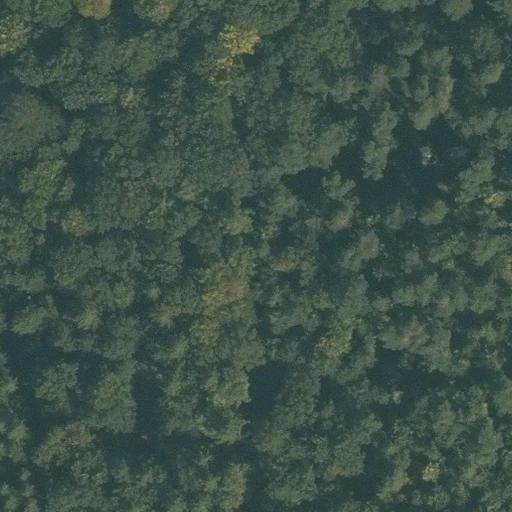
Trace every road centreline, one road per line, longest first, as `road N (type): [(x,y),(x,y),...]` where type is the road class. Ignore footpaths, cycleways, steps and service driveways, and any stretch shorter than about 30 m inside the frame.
road 1 (track): [(242,511),(249,0)]
road 2 (track): [(37,511),(0,323)]
